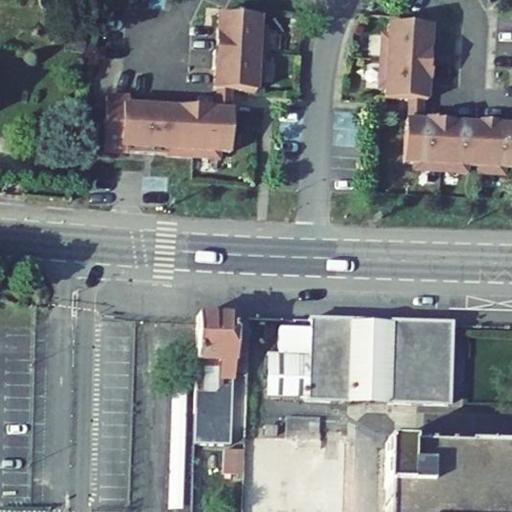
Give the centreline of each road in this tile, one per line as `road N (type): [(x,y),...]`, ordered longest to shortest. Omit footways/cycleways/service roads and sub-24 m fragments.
road 1 (primary): [(0,237),(313,258)]
road 2 (residential): [(313,258),(324,68),(345,0)]
road 3 (primary): [(313,258),(511,264)]
